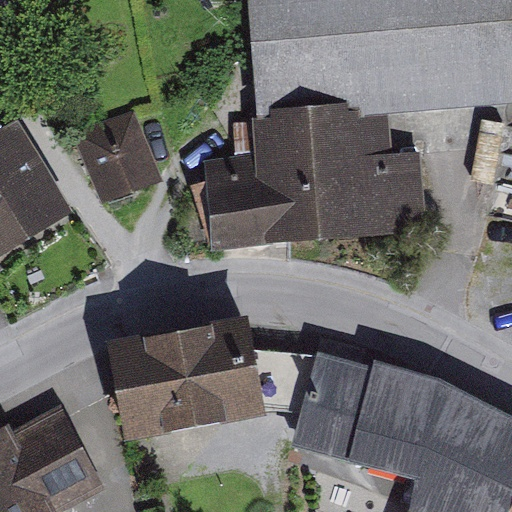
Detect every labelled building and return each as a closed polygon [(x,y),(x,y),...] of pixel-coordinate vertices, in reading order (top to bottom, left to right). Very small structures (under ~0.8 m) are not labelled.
[(0,0),(0,20),(28,0),(0,0)] [(243,0),(253,170),(208,173),(212,254),(429,242),(424,157),(380,160),(378,125),(511,117),(511,65),(508,0),(243,0)] [(164,181),(139,110),(79,131),(104,202),(164,181)] [(13,120),(0,127),(0,270),(76,224),(13,120)] [(260,414),(242,313),(111,337),(129,437),(260,414)] [(511,511),(511,429),(433,390),(326,362),(293,458),(415,491),(407,511),(511,511)] [(0,511),(33,511),(90,482),(42,394),(0,416),(0,511)]
